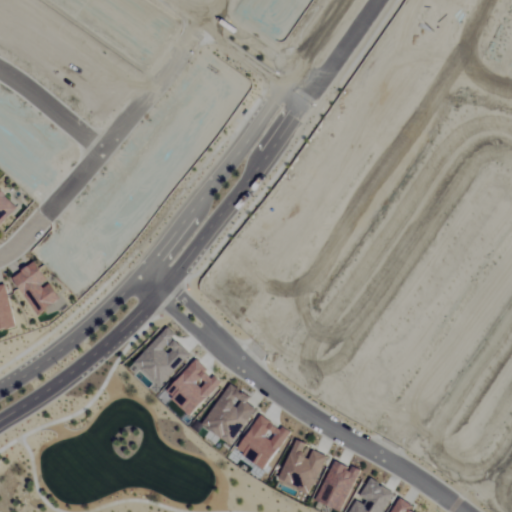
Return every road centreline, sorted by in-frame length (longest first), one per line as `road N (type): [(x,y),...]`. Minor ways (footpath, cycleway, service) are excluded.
road 1 (residential): [(0,422),(109,345),(197,249),(306,99)]
road 2 (residential): [(282,83),(229,162),(117,297),(0,389)]
road 3 (residential): [(472,511),(275,385),(141,266)]
road 4 (residential): [(208,23),(48,214),(0,251)]
road 5 (residential): [(177,0),(306,99)]
road 6 (residential): [(105,147),(0,67)]
road 7 (residential): [(306,99),(381,0)]
